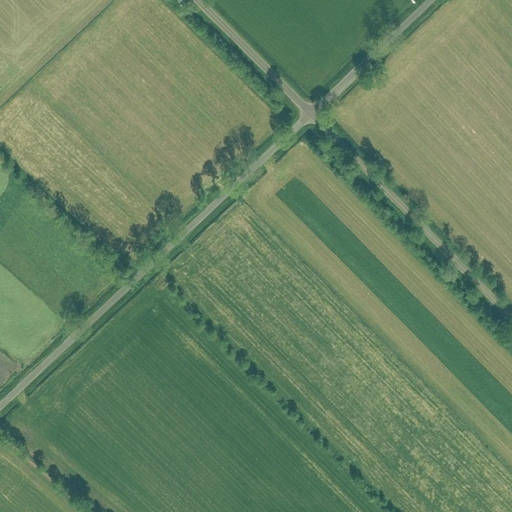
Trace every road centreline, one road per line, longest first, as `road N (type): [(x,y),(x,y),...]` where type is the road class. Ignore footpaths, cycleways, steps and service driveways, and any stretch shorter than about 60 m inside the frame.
road 1 (unclassified): [(0,409),(309,112)]
road 2 (unclassified): [(511,316),(309,112)]
road 3 (unclassified): [(309,112),(429,0)]
road 4 (unclassified): [(309,112),(197,0)]
